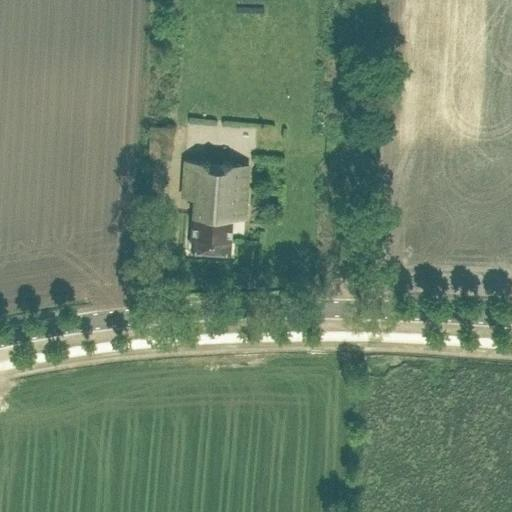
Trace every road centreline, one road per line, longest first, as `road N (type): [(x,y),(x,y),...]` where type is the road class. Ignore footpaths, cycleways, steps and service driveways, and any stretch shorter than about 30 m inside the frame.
road 1 (tertiary): [(511,317),(214,309),(0,337)]
road 2 (track): [(342,307),(356,0)]
